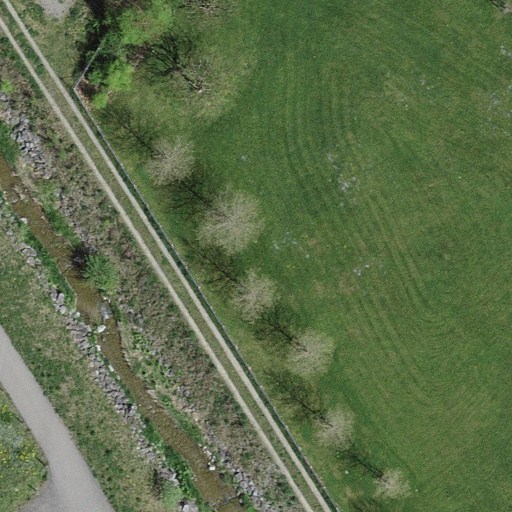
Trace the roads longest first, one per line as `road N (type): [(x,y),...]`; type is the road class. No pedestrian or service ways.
road 1 (primary): [(0,278),(144,511)]
road 2 (track): [(102,511),(0,353)]
